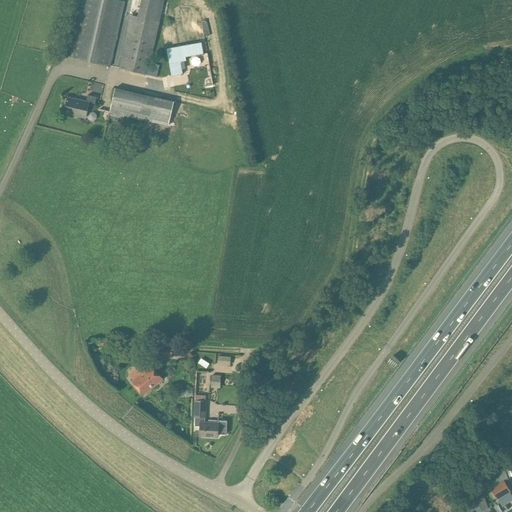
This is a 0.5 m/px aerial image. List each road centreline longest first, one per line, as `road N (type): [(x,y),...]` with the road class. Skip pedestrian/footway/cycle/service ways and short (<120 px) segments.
road 1 (unclassified): [(235,500),(373,307),(429,154),(468,138),(494,157),(494,196),(357,390),(283,511)]
road 2 (motorway): [(511,244),(307,511)]
road 3 (tertiary): [(235,500),(110,425),(0,313)]
road 4 (motorway): [(338,511),(511,285)]
road 5 (unclassified): [(361,511),(429,443),(511,336)]
road 6 (unknown): [(0,191),(77,0)]
